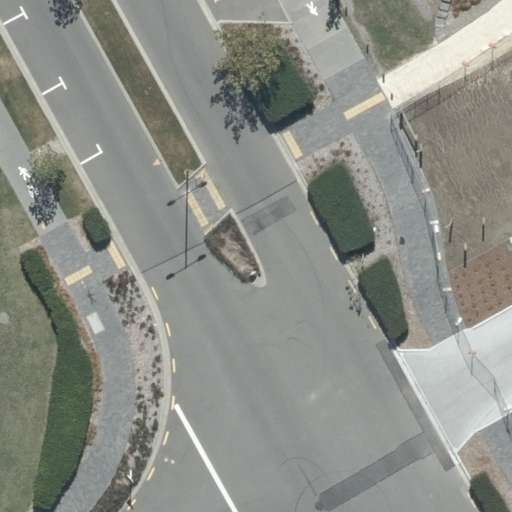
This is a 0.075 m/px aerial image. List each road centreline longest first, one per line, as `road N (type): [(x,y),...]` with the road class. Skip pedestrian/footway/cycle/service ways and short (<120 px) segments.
road 1 (unclassified): [(322,499),(46,0)]
road 2 (unclassified): [(155,0),(407,453)]
